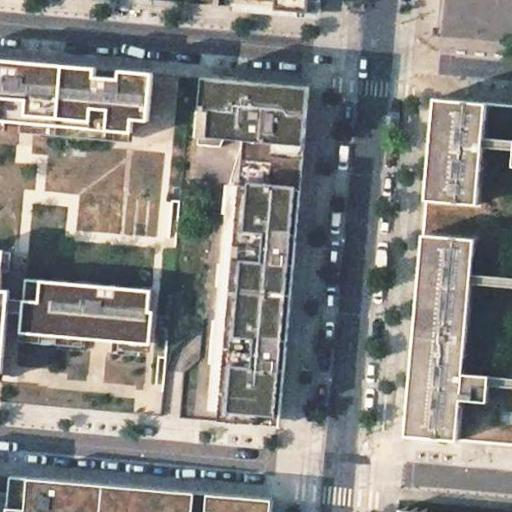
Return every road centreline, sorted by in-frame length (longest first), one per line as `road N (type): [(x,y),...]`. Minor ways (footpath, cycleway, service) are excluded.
road 1 (residential): [(375,56),(339,467)]
road 2 (residential): [(0,24),(375,56)]
road 3 (residential): [(0,438),(339,467)]
road 4 (residential): [(511,482),(339,467)]
road 5 (residential): [(375,56),(511,69)]
